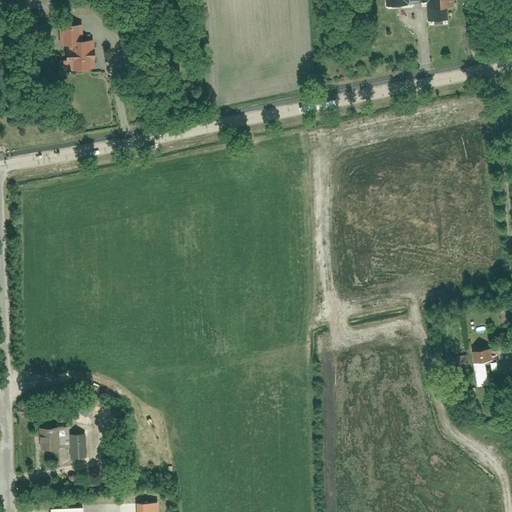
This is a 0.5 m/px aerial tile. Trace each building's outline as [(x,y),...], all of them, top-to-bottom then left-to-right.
[(452,5),(451,0),(388,0),(389,5),(407,3),(407,0),(427,0),(429,21),(447,19),(446,5),(452,5)] [(84,65),(93,65),(92,38),(82,38),(81,21),(61,22),(61,41),(70,40),(71,66),(84,65)] [(494,346),(475,349),(480,385),(492,383),(488,359),(496,358),(494,346)] [(100,434),(116,434),(116,413),(105,413),(106,407),(100,407),(100,434)] [(42,447),(71,446),(71,433),(71,425),(42,426),(42,447)] [(71,446),(72,457),(89,456),(88,433),(71,433),(71,446)]
